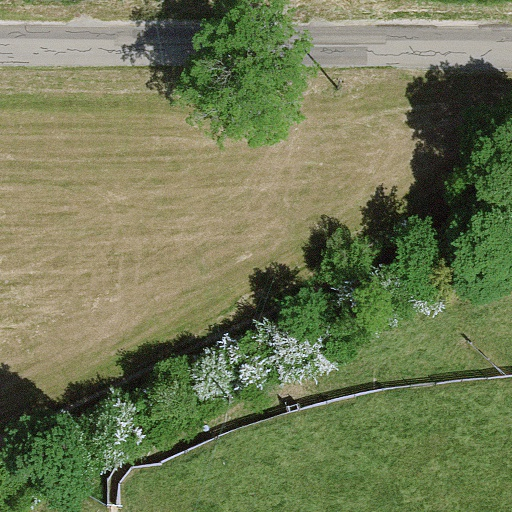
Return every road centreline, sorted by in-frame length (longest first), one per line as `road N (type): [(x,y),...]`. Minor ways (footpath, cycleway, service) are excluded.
road 1 (track): [(0,446),(135,384),(511,181)]
road 2 (unclassified): [(0,44),(511,48)]
